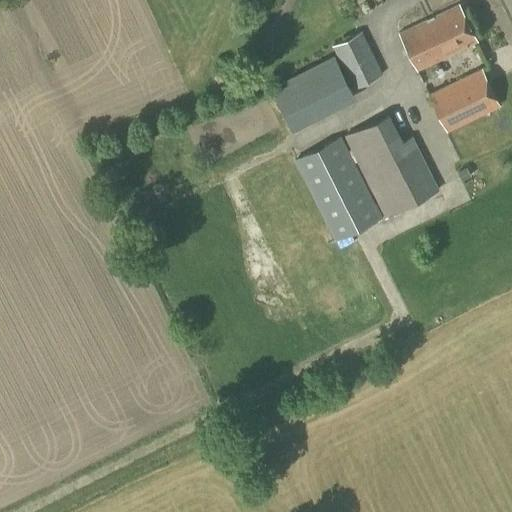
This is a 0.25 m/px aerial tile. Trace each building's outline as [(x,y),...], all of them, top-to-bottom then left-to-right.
[(416,71),(477,42),(458,5),(398,34),(416,71)] [(353,89),(382,75),(361,32),(332,46),(353,89)] [(501,77),(511,70),(511,49),(492,61),(501,77)] [(334,55),(271,86),(292,132),(356,100),(334,55)] [(445,131),(499,106),(481,70),(427,95),(445,131)] [(194,131),(212,168),(277,136),(260,99),(194,131)] [(399,143),(386,116),(344,136),(352,150),(347,152),(340,138),(294,160),(335,240),(380,217),(353,163),(357,161),(385,216),(437,190),(411,137),(399,143)] [(462,180),(470,176),(465,168),(458,172),(462,180)]
